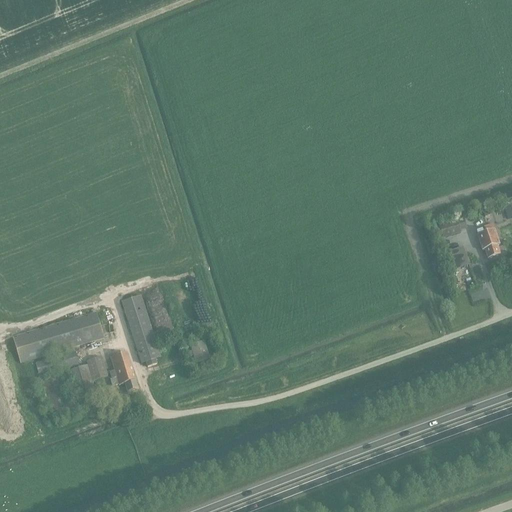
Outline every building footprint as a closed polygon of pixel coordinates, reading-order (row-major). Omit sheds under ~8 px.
[(460,233),(459,230),(466,228),(462,218),(439,226),(443,239),(460,233)] [(485,251),(488,260),(500,255),(497,246),(499,246),(494,230),(477,236),(482,252),(485,251)] [(453,267),(450,268),(451,272),(469,266),(465,254),(450,259),(453,267)] [(146,363),(147,368),(157,365),(155,360),(160,359),(141,297),(122,304),(141,365),(146,363)] [(20,364),(103,339),(96,314),(13,339),(20,364)] [(194,356),(196,363),(209,359),(204,342),(190,346),(192,352),(189,353),(191,357),(194,356)] [(39,376),(77,365),(74,353),(36,365),(39,376)] [(124,384),(127,393),(138,390),(134,374),(133,374),(127,354),(111,359),(115,371),(110,373),(112,380),(110,380),(112,387),(119,385),(119,386),(124,384)] [(93,381),(107,377),(102,358),(87,362),(93,381)] [(69,372),(80,407),(98,402),(87,366),(69,372)] [(70,410),(60,375),(41,380),(52,416),(70,410)]
